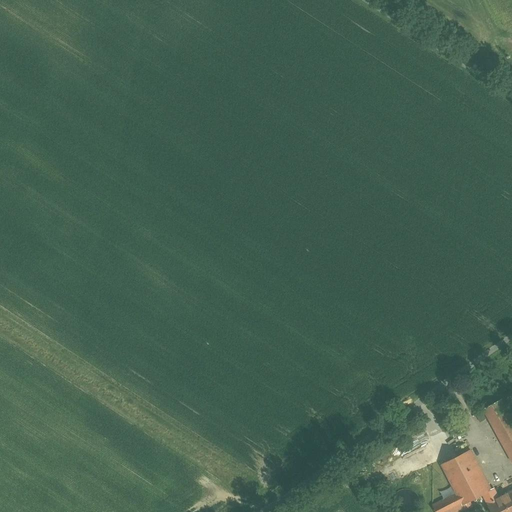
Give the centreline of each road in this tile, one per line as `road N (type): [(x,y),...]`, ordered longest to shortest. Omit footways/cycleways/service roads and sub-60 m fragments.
road 1 (unclassified): [(511,337),(267,511)]
road 2 (unclassified): [(511,92),(368,0)]
